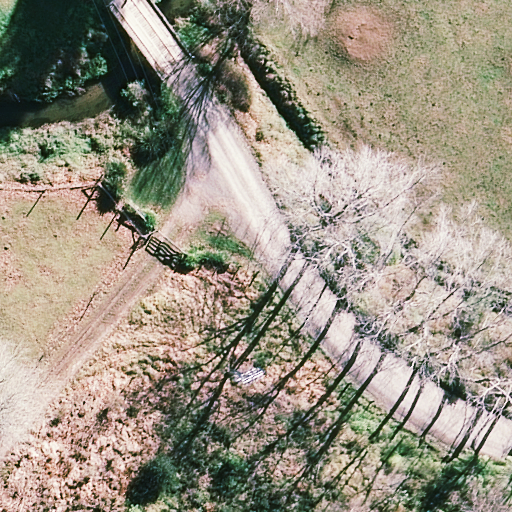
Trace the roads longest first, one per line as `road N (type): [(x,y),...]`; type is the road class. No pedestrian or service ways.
road 1 (track): [(123,0),(325,303),(396,384),(511,446)]
road 2 (track): [(0,447),(171,231),(221,144)]
